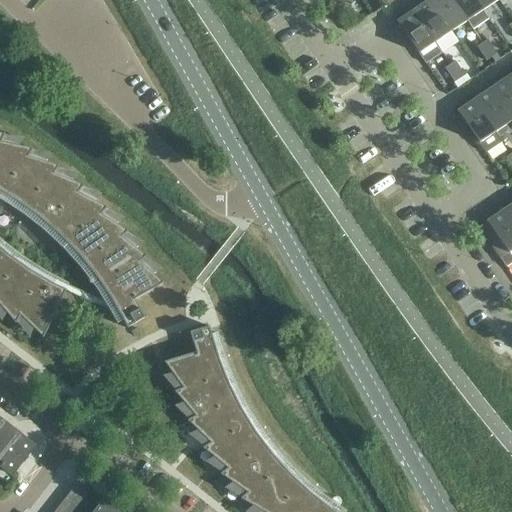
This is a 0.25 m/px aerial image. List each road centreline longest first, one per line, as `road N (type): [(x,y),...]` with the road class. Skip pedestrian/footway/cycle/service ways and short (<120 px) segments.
road 1 (tertiary): [(438,511),(265,203)]
road 2 (residential): [(265,203),(242,214),(223,210),(4,0)]
road 3 (residential): [(437,225),(484,186),(384,38),(333,72)]
road 4 (tertiary): [(265,203),(150,0)]
road 5 (residential): [(437,225),(333,72)]
road 6 (residential): [(511,328),(437,225)]
